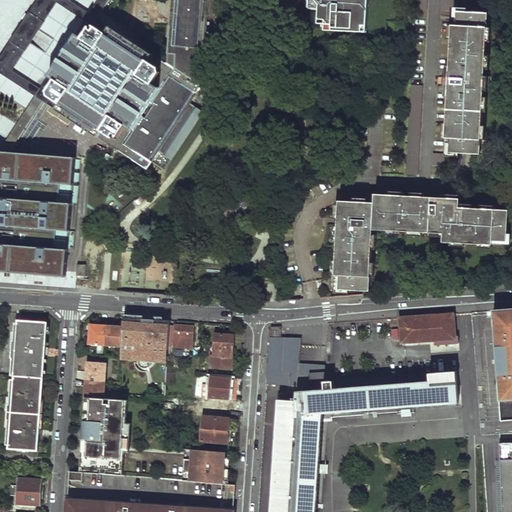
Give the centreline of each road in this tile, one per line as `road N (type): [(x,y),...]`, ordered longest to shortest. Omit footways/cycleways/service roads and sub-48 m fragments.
road 1 (residential): [(511,297),(259,316)]
road 2 (residential): [(70,303),(58,511)]
road 3 (residential): [(246,511),(259,316)]
road 4 (residential): [(259,316),(70,303)]
